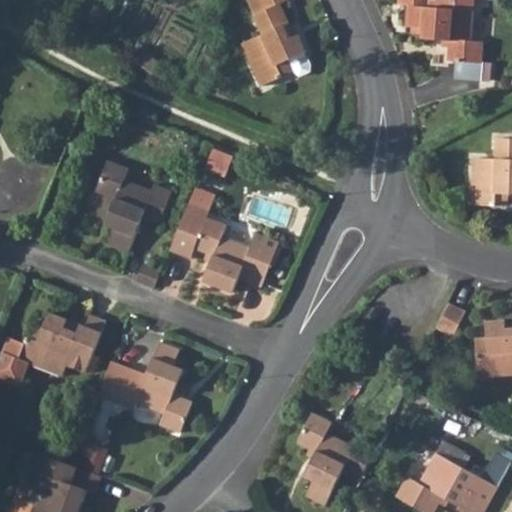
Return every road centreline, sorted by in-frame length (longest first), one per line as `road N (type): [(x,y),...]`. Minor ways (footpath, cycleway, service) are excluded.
road 1 (residential): [(0,246),(286,361)]
road 2 (residential): [(347,0),(376,72),(386,140),(375,207)]
road 3 (residential): [(286,361),(228,471),(184,511)]
road 4 (residential): [(375,207),(286,361)]
road 5 (residential): [(375,207),(475,258),(511,262)]
